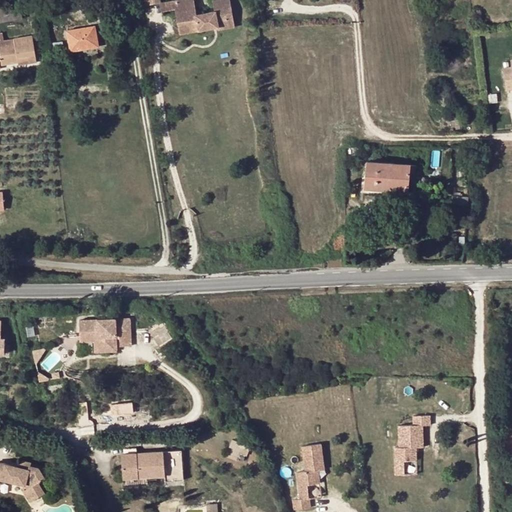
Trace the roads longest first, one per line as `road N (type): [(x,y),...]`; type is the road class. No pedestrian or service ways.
road 1 (secondary): [(511,274),(0,290)]
road 2 (unclassified): [(186,209),(195,251),(178,271),(0,258)]
